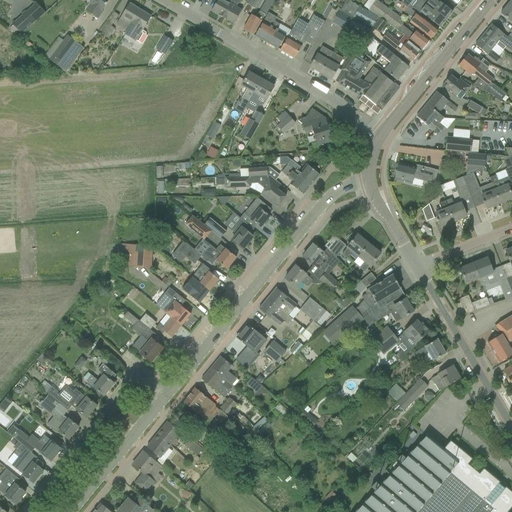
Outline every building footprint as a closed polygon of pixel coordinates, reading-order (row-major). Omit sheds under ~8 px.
[(85,11),(98,19),(103,11),(102,11),(109,0),(85,0),(86,0),(86,1),(90,3),(85,11)] [(217,0),(211,11),(222,18),(232,0),(217,0)] [(232,0),(222,18),(234,24),(239,15),(242,10),(236,7),(238,3),(239,4),(241,1),(241,0),(232,0)] [(248,21),(243,30),(253,35),(258,26),(264,15),(265,16),(274,0),(266,0),(262,7),(256,18),(251,15),(248,21)] [(255,0),(252,6),(257,9),(261,0),(255,0)] [(346,0),(333,23),(345,30),(346,29),(350,21),(353,17),(360,7),(348,0),(346,0)] [(422,49),(424,51),(430,43),(429,42),(429,41),(422,34),(417,30),(413,34),(402,25),(405,21),(376,0),(368,0),(364,6),(369,9),(368,11),(363,9),(378,17),(380,18),(387,24),(387,23),(400,33),(401,32),(404,35),(410,39),(409,40),(421,50),(422,49),(422,50),(422,49)] [(419,0),(418,2),(413,8),(420,14),(421,12),(432,22),(440,28),(446,20),(421,0),(419,0)] [(421,0),(446,20),(453,12),(439,1),(439,0),(421,0)] [(511,29),(510,32),(511,33),(511,0),(501,14),(511,22),(511,21),(511,29)] [(13,25),(10,28),(18,37),(22,32),(45,12),(36,2),(33,4),(34,5),(31,9),(31,8),(30,9),(27,13),(26,11),(22,14),(23,15),(21,17),(19,19),(17,21),(15,23),(14,21),(12,23),(13,25)] [(117,25),(127,31),(140,10),(130,4),(124,12),(122,17),(117,25)] [(407,8),(404,13),(409,17),(413,19),(421,25),(418,29),(431,39),(438,30),(430,24),(425,20),(408,7),(407,8)] [(357,19),(372,28),(378,17),(363,9),(357,19)] [(151,16),(140,10),(127,31),(125,35),(140,44),(146,35),(146,33),(142,30),(151,16)] [(98,32),(108,39),(115,29),(111,26),(119,16),(114,12),(98,32)] [(255,36),(278,49),(286,35),(288,37),(291,30),(280,24),(280,25),(274,22),(276,18),(268,13),(255,36)] [(285,42),(280,51),(294,59),(299,51),(302,46),(297,43),(299,38),(304,41),(312,45),(325,22),(313,15),(306,26),(297,21),(291,30),(288,37),(287,37),(285,42)] [(372,28),(380,33),(387,24),(380,18),(372,28)] [(346,29),(361,37),(365,30),(350,21),(346,29)] [(511,41),(492,25),(484,35),(496,45),(502,50),(503,49),(505,47),(509,49),(511,45),(511,41)] [(404,56),(412,63),(415,58),(417,59),(421,54),(419,53),(421,52),(420,51),(421,50),(409,40),(410,39),(404,35),(399,42),(387,33),(382,39),(404,56)] [(368,34),(356,48),(363,53),(374,39),(368,34)] [(484,35),(475,45),(496,62),(500,58),(491,51),(496,45),(484,35)] [(49,60),(65,72),(83,48),(67,36),(49,60)] [(164,36),(156,50),(161,53),(164,55),(173,41),(164,36)] [(381,56),(375,63),(385,71),(389,75),(397,81),(408,67),(400,61),(386,49),(382,46),(382,45),(377,51),(382,55),(381,56)] [(310,68),(320,74),(333,53),(322,47),(310,68)] [(338,84),(361,97),(363,95),(369,86),(359,80),(360,79),(371,61),(364,56),(364,55),(363,54),(362,55),(355,50),(342,70),(345,72),(338,84)] [(320,74),(331,80),(343,59),(333,53),(320,74)] [(467,55),(459,66),(466,71),(471,76),(473,74),(479,78),(488,86),(491,82),(493,79),(478,67),(481,63),(474,57),(473,59),(467,55)] [(363,95),(381,110),(399,88),(393,84),(395,82),(385,74),(383,75),(374,67),(370,71),(370,72),(363,81),(360,79),(359,80),(369,86),(363,95)] [(233,109),(242,113),(261,80),(249,73),(241,86),(248,90),(240,103),(238,101),(233,109)] [(444,87),(456,97),(461,91),(465,94),(470,88),(459,79),(458,81),(451,75),(445,82),(447,84),(444,87)] [(243,113),(249,116),(260,96),(266,100),(274,87),(273,86),(274,85),(268,81),(267,83),(261,80),(243,113)] [(493,84),(486,92),(502,100),(505,96),(506,95),(493,84)] [(443,108),(452,115),(457,109),(437,92),(427,104),(439,114),(443,108)] [(467,107),(483,116),(487,111),(470,101),(467,107)] [(416,117),(438,135),(444,127),(440,124),(444,119),(439,114),(427,104),(416,117)] [(312,130),(317,146),(332,141),(325,118),(312,109),(305,118),(300,119),(304,132),(312,130)] [(240,135),(250,141),(264,116),(255,111),(250,120),(248,119),(240,135)] [(278,127),(284,134),(295,123),(285,112),(277,118),(282,123),(278,127)] [(206,135),(213,139),(220,126),(214,122),(206,135)] [(283,149),(294,145),(291,136),(280,141),(283,149)] [(446,150),(471,152),(472,140),(447,138),(446,150)] [(467,166),(466,176),(471,174),(473,173),(485,168),(486,155),(468,153),(466,166),(467,166)] [(280,157),(279,157),(279,165),(280,165),(288,165),(291,161),(286,157),(280,157)] [(288,165),(287,166),(311,185),(315,180),(317,180),(318,178),(318,176),(319,175),(312,169),(307,165),(300,173),(298,171),(300,168),(291,161),(288,165)] [(394,180),(412,185),(414,179),(434,184),(438,171),(417,166),(416,168),(399,163),(394,180)] [(287,166),(282,173),(293,182),(290,185),(295,189),(303,195),(305,193),(306,193),(308,190),(308,189),(311,185),(287,166)] [(240,169),(240,177),(269,176),(269,175),(269,167),(248,169),(240,169)] [(466,176),(462,177),(470,197),(479,193),(471,174),(467,176),(466,176)] [(261,194),(277,207),(286,197),(277,190),(281,185),(269,175),(269,176),(240,177),(225,177),(226,188),(248,187),(251,183),(258,182),(261,185),(265,188),(261,194)] [(492,183),(500,203),(511,198),(511,196),(509,189),(505,178),(498,181),(496,176),(490,178),(492,183)] [(462,177),(455,180),(463,200),(470,197),(462,177)] [(480,188),(479,188),(482,194),(481,194),(485,203),(487,208),(500,203),(492,183),(480,188)] [(446,201),(445,201),(453,222),(466,217),(464,211),(461,202),(454,205),(454,203),(452,198),(446,201)] [(248,208),(244,214),(247,216),(251,219),(250,220),(253,221),(257,225),(260,228),(269,217),(267,214),(271,209),(269,207),(258,199),(256,199),(248,208)] [(437,218),(440,227),(453,222),(445,201),(439,204),(442,210),(435,213),(437,218)] [(422,210),(426,222),(434,219),(430,207),(429,205),(422,210)] [(232,213),(222,222),(228,228),(237,219),(232,213)] [(186,224),(204,240),(211,231),(204,226),(204,225),(193,215),(186,224)] [(212,231),(221,238),(226,231),(210,218),(204,225),(204,226),(211,231),(212,231)] [(231,240),(243,249),(253,237),(250,235),(254,230),(241,219),(231,230),(236,234),(231,240)] [(324,247),(336,258),(346,245),(334,235),(324,247)] [(342,254),(347,258),(353,252),(359,256),(368,245),(357,235),(347,247),(348,247),(342,254)] [(186,243),(179,251),(195,264),(202,256),(186,243)] [(134,267),(151,268),(153,246),(126,244),(125,249),(135,250),(134,267)] [(217,261),(227,269),(236,258),(226,249),(226,250),(220,245),(216,250),(210,246),(204,254),(202,256),(213,266),(217,261)] [(313,245),(303,257),(313,265),(313,266),(314,266),(317,268),(320,271),(320,270),(329,259),(313,245)] [(359,268),(364,272),(370,265),(370,266),(380,254),(368,245),(359,256),(364,261),(359,268)] [(487,259),(473,264),(482,286),(489,283),(496,281),(496,282),(498,282),(505,300),(511,297),(511,295),(505,278),(501,268),(501,266),(491,270),(487,259)] [(192,277),(209,291),(219,280),(210,272),(211,271),(203,264),(192,277)] [(472,281),(476,289),(482,286),(473,264),(460,269),(466,283),(472,281)] [(114,266),(102,266),(102,275),(114,274),(114,266)] [(293,285),(297,288),(302,281),(308,286),(312,280),(303,273),(295,266),(285,279),(293,285)] [(320,280),(331,291),(338,284),(327,272),(320,280)] [(360,282),(366,288),(375,279),(371,273),(360,282)] [(165,277),(162,281),(168,287),(175,279),(170,275),(167,279),(165,277)] [(359,305),(358,307),(362,313),(360,313),(359,314),(363,320),(364,319),(365,319),(367,317),(392,302),(404,295),(398,285),(397,283),(395,280),(393,276),(365,292),(367,294),(362,297),(364,300),(362,301),(359,305)] [(192,277),(182,289),(199,303),(209,291),(192,277)] [(354,287),(360,293),(366,288),(360,282),(359,281),(354,287)] [(268,299),(288,316),(297,306),(287,298),(288,298),(276,288),(268,299)] [(165,293),(156,305),(160,309),(161,309),(165,312),(165,313),(167,315),(171,318),(181,326),(191,314),(183,308),(181,306),(170,297),(165,293)] [(461,299),(466,314),(476,310),(490,305),(487,300),(488,300),(487,297),(472,303),(469,296),(461,299)] [(341,302),(346,307),(351,302),(346,297),(341,302)] [(310,298),(305,304),(317,315),(313,320),(313,321),(316,323),(326,311),(310,298)] [(365,319),(364,319),(368,326),(390,313),(396,322),(402,318),(403,318),(414,311),(406,298),(395,306),(392,302),(367,317),(365,319)] [(268,299),(259,309),(267,316),(270,319),(280,326),(284,321),(288,316),(268,299)] [(337,299),(333,302),(342,310),(345,307),(337,299)] [(312,320),(313,320),(317,315),(305,304),(301,309),(301,311),(312,320)] [(329,327),(322,333),(333,346),(363,320),(359,314),(354,309),(352,307),(329,327)] [(128,312),(123,317),(134,326),(139,320),(128,312)] [(140,321),(151,330),(156,322),(146,314),(140,321)] [(487,343),(499,363),(508,358),(511,355),(511,315),(504,321),(495,326),(501,335),(487,343)] [(160,323),(156,328),(163,334),(164,332),(171,338),(181,326),(171,318),(164,327),(160,323)] [(305,330),(314,337),(315,336),(322,329),(320,327),(316,323),(313,321),(310,324),(305,330)] [(411,350),(417,345),(415,344),(429,332),(422,324),(420,326),(416,321),(409,328),(399,337),(404,343),(404,345),(409,350),(411,350)] [(247,346),(236,360),(237,361),(246,369),(258,356),(253,352),(259,344),(260,345),(261,346),(266,340),(259,334),(255,331),(247,324),(236,338),(247,346)] [(371,340),(377,347),(392,333),(387,327),(371,340)] [(139,339),(132,346),(151,362),(163,348),(153,341),(158,336),(148,328),(140,337),(139,339)] [(299,333),(308,342),(314,337),(305,330),(303,328),(299,333)] [(377,347),(384,355),(400,342),(392,333),(377,347)] [(424,356),(428,363),(433,360),(433,361),(446,354),(437,339),(415,353),(419,359),(424,356)] [(277,363),(286,352),(274,341),(264,352),(277,363)] [(297,341),(289,351),(293,355),(303,346),(297,341)] [(405,354),(409,351),(404,345),(400,349),(405,354)] [(395,364),(401,359),(396,352),(389,357),(395,364)] [(233,385),(234,387),(239,381),(237,379),(228,372),(232,366),(228,363),(221,357),(211,368),(222,377),(223,377),(233,385)] [(96,390),(104,396),(114,384),(115,383),(115,384),(116,383),(112,378),(114,377),(116,375),(103,364),(98,370),(101,374),(103,375),(98,381),(88,373),(83,378),(93,387),(96,390)] [(432,379),(439,391),(460,379),(452,366),(438,374),(439,375),(432,379)] [(209,386),(224,398),(229,392),(233,386),(234,387),(233,385),(223,377),(222,377),(211,368),(201,379),(209,386)] [(260,375),(256,380),(261,384),(265,379),(260,375)] [(246,384),(257,393),(262,387),(251,378),(246,384)] [(392,408),(395,411),(399,406),(400,406),(404,411),(428,387),(421,380),(420,379),(392,408)] [(388,392),(397,401),(405,393),(396,384),(388,392)] [(280,399),(284,403),(287,400),(288,401),(296,393),(290,386),(281,394),(283,396),(280,399)] [(72,406),(86,418),(96,405),(88,399),(75,389),(73,392),(66,387),(59,396),(57,394),(58,392),(52,388),(47,394),(48,395),(68,411),(72,406)] [(194,389),(183,402),(203,418),(199,423),(205,428),(207,426),(214,417),(239,440),(246,432),(232,417),(231,417),(230,418),(220,410),(220,411),(215,407),(216,406),(194,389)] [(48,395),(43,401),(56,413),(53,417),(47,425),(58,434),(59,432),(61,433),(69,440),(79,427),(64,415),(68,411),(48,395)] [(6,397),(1,402),(8,407),(12,402),(6,397)] [(221,409),(229,415),(238,405),(229,398),(221,409)] [(311,415),(305,422),(313,428),(318,422),(311,415)] [(250,429),(251,430),(254,428),(243,417),(240,420),(249,430),(250,429)] [(172,444),(174,446),(178,441),(176,439),(180,433),(167,422),(157,435),(170,446),(172,444)] [(12,424),(6,431),(14,437),(18,441),(18,442),(31,453),(35,448),(51,461),(61,449),(53,443),(44,435),(38,443),(32,438),(31,440),(19,430),(12,424)] [(147,447),(160,458),(170,446),(157,435),(147,447)] [(443,449),(427,435),(356,511),(508,511),(511,507),(511,492),(506,487),(504,488),(499,484),(500,482),(483,468),(479,473),(468,464),(472,459),(450,441),(443,449)] [(184,445),(197,456),(203,449),(190,438),(184,445)] [(18,442),(13,447),(17,450),(15,453),(14,453),(19,457),(23,461),(16,469),(25,477),(33,483),(43,471),(33,462),(37,458),(31,453),(18,442)] [(135,483),(147,493),(156,483),(152,480),(162,469),(162,468),(143,452),(132,465),(143,473),(135,483)] [(5,461),(10,465),(16,456),(11,453),(5,461)] [(162,468),(162,469),(170,476),(175,470),(167,463),(162,468)] [(5,496),(16,504),(25,492),(15,484),(12,482),(15,477),(6,469),(0,476),(0,491),(5,496)] [(189,481),(185,485),(190,490),(194,485),(189,481)] [(183,490),(181,497),(188,500),(191,493),(183,490)] [(128,499),(117,511),(154,511),(147,506),(140,500),(139,500),(142,502),(138,507),(135,505),(128,499)]
